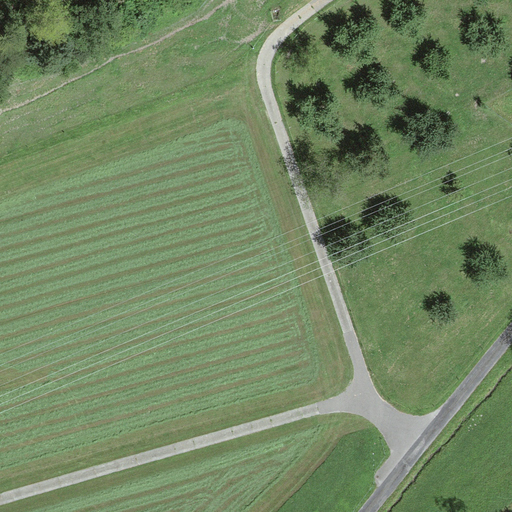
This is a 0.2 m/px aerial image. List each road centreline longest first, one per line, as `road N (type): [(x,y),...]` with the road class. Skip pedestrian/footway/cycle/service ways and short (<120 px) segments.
road 1 (track): [(318,0),(277,31),(263,53),(260,83),(363,392),(417,444)]
road 2 (track): [(0,504),(344,406),(363,392)]
road 3 (residential): [(511,336),(358,511)]
